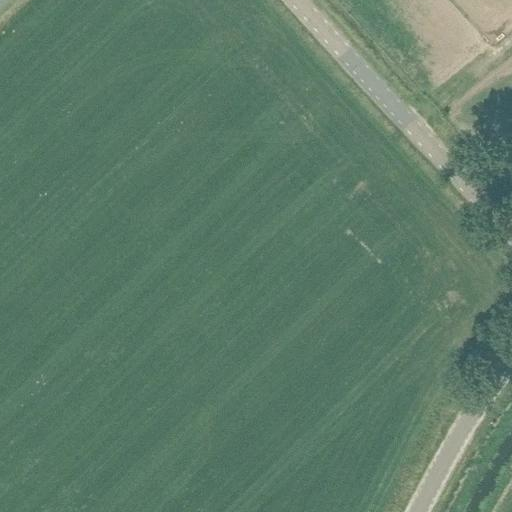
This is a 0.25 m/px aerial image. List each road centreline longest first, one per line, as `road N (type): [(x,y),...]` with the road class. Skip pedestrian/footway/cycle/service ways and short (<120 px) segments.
road 1 (tertiary): [(511,237),(296,0)]
road 2 (tertiary): [(418,511),(511,359)]
